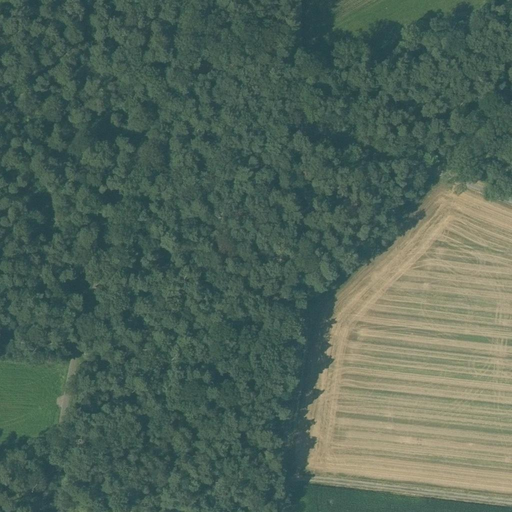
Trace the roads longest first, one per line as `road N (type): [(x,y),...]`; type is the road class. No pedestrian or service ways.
road 1 (unclassified): [(28,511),(69,364),(201,0)]
road 2 (unclassified): [(280,511),(298,0)]
road 3 (track): [(281,476),(511,502)]
